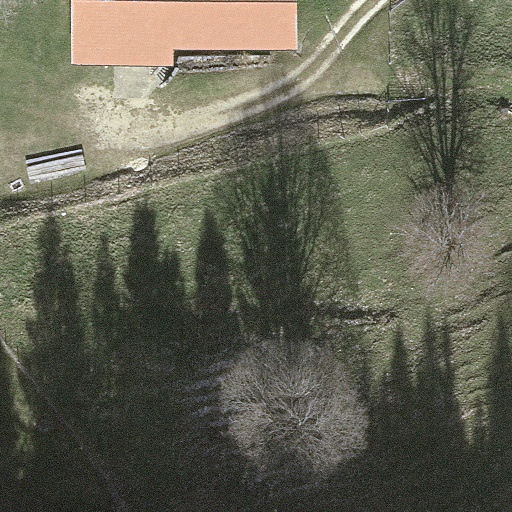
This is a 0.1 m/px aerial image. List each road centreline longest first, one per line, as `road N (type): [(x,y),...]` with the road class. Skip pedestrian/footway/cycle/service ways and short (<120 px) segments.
road 1 (track): [(115,151),(291,85),(372,0)]
road 2 (track): [(511,90),(415,94),(291,85)]
